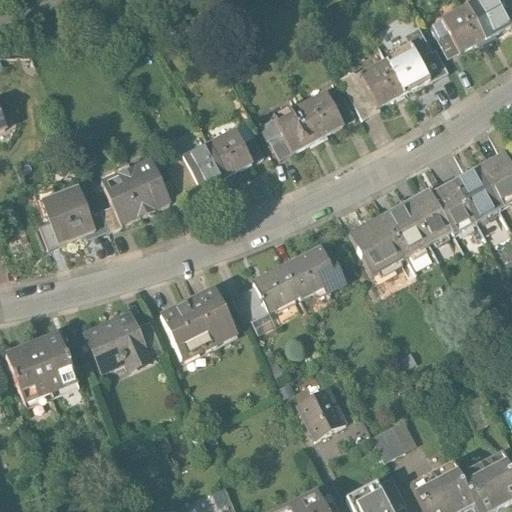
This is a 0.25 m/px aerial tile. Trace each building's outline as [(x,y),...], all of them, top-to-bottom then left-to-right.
[(230,0),(215,0),(211,3),(218,16),(234,7),(230,0)] [(511,1),(511,0),(486,0),(481,3),(497,34),(511,26),(511,1)] [(472,48),(497,34),(481,3),(455,17),(461,28),(472,48)] [(194,7),(182,13),(188,26),(200,20),(194,7)] [(421,31),(425,39),(443,73),(445,77),(461,69),(448,46),(445,47),(433,25),(421,31)] [(449,35),(459,54),(472,48),(461,28),(449,35)] [(412,50),(402,55),(418,86),(443,73),(425,39),(410,47),(412,50)] [(402,55),(374,69),(391,101),(418,86),(402,55)] [(372,111),(391,101),(374,69),(373,67),(370,69),(365,68),(353,74),(372,111)] [(339,88),(313,102),(330,134),(357,120),(346,101),(339,88)] [(357,95),(346,101),(357,120),(367,115),(357,95)] [(306,147),(330,134),(313,102),(288,115),(306,147)] [(291,155),(306,147),(288,115),(274,123),(291,155)] [(248,125),(265,157),(276,151),(259,119),(248,125)] [(248,125),(223,139),(240,171),(265,157),(248,125)] [(214,185),(240,171),(223,139),(197,153),(214,185)] [(197,194),(214,185),(197,153),(184,160),(188,169),(184,171),(186,173),(195,191),(197,194)] [(511,153),(486,168),(507,205),(511,202),(511,153)] [(124,203),(133,222),(182,198),(172,179),(163,159),(114,183),(124,203)] [(486,168),(465,180),(486,217),(507,205),(486,168)] [(186,173),(172,179),(182,198),(195,191),(186,173)] [(73,238),(97,228),(108,224),(103,210),(90,180),(67,190),(64,185),(48,191),(56,210),(60,208),(73,238)] [(464,230),(486,217),(465,180),(442,193),(461,226),(464,230)] [(440,189),(416,203),(437,240),(461,226),(442,193),(440,189)] [(119,226),(133,222),(124,203),(112,207),(119,226)] [(415,252),(437,240),(416,203),(394,215),(415,252)] [(99,234),(119,226),(112,207),(103,210),(108,224),(97,228),(99,234)] [(382,271),(415,252),(394,215),(361,234),(382,271)] [(334,245),(297,263),(312,291),(312,293),(335,282),(337,289),(357,280),(349,255),(341,259),(334,245)] [(297,263),(267,278),(269,282),(281,306),(312,291),(297,263)] [(256,319),(281,306),(269,282),(244,295),(256,319)] [(227,286),(172,311),(174,315),(183,335),(192,354),(246,330),(227,286)] [(145,309),(97,330),(114,368),(137,357),(141,367),(166,356),(165,354),(151,322),(145,309)] [(174,315),(163,320),(172,340),(183,335),(174,315)] [(162,317),(151,322),(165,354),(176,349),(172,340),(163,320),(162,317)] [(70,333),(44,343),(63,392),(89,382),(70,333)] [(37,402),(63,392),(44,343),(18,353),(37,402)] [(430,361),(423,348),(410,355),(417,368),(430,361)] [(430,391),(424,380),(411,386),(417,397),(430,391)] [(343,384),(309,401),(326,434),(359,418),(343,384)] [(498,391),(477,402),(488,425),(510,414),(498,391)] [(417,416),(384,434),(397,458),(430,441),(417,416)] [(511,454),(472,475),(486,502),(491,511),(497,511),(511,504),(511,454)] [(466,463),(424,484),(438,511),(465,511),(486,502),(472,475),(466,463)] [(394,479),(408,506),(419,501),(404,473),(394,479)] [(406,511),(390,480),(358,496),(366,511),(406,511)] [(354,511),(343,491),(332,497),(339,511),(354,511)] [(329,492),(291,511),(339,511),(332,497),(329,492)]
